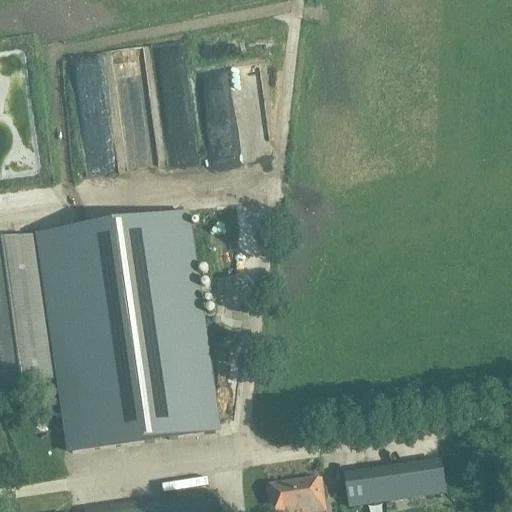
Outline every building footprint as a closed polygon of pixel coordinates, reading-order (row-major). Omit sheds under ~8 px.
[(239,86),(254,85),(252,63),(238,63),(239,86)] [(84,91),(99,90),(99,76),(71,77),(72,97),(84,96),(84,91)] [(255,100),(230,101),(230,115),(256,114),(255,100)] [(170,133),(166,134),(166,148),(185,147),(185,135),(179,136),(178,119),(169,119),(170,133)] [(223,126),(201,128),(203,153),(225,152),(223,126)] [(107,164),(108,131),(77,129),(75,163),(107,164)] [(67,455),(211,435),(180,218),(38,237),(67,455)] [(34,238),(0,242),(0,388),(54,381),(34,238)] [(346,481),(350,511),(357,511),(444,499),(439,467),(346,481)] [(325,511),(321,480),(266,488),(269,511),(325,511)] [(219,511),(217,493),(85,510),(85,511),(219,511)]
